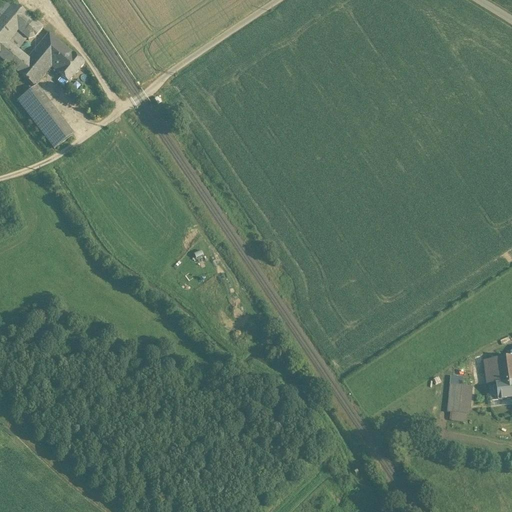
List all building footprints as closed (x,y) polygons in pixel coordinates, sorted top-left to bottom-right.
[(28,59),(9,43),(18,33),(28,41),(35,39),(43,29),(7,0),(0,0),(0,59),(35,88),(50,69),(67,49),(49,34),(28,59)] [(84,64),(67,49),(50,69),(52,71),(54,70),(57,73),(57,74),(68,83),(84,64)] [(71,137),(35,89),(18,102),(54,149),(71,137)] [(189,255),(194,265),(204,260),(199,250),(189,255)] [(511,357),(483,361),(486,385),(496,384),(496,379),(511,377),(511,357)] [(511,377),(496,379),(496,384),(498,402),(511,400),(511,377)] [(471,388),(451,386),(448,412),(468,415),(471,388)]
